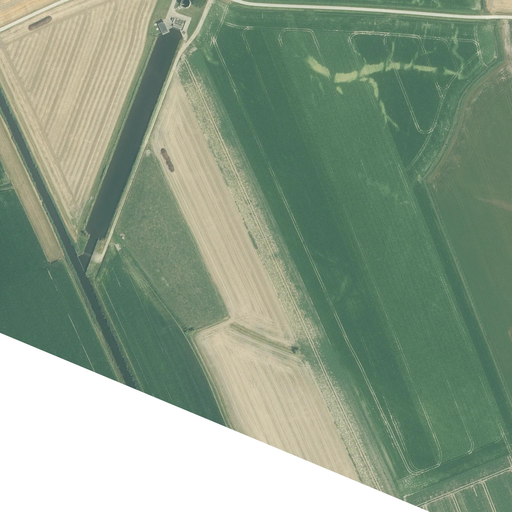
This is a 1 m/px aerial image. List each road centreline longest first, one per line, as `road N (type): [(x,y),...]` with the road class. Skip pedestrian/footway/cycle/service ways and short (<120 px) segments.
road 1 (track): [(96,257),(179,52),(210,0)]
road 2 (unclassified): [(511,18),(232,0)]
